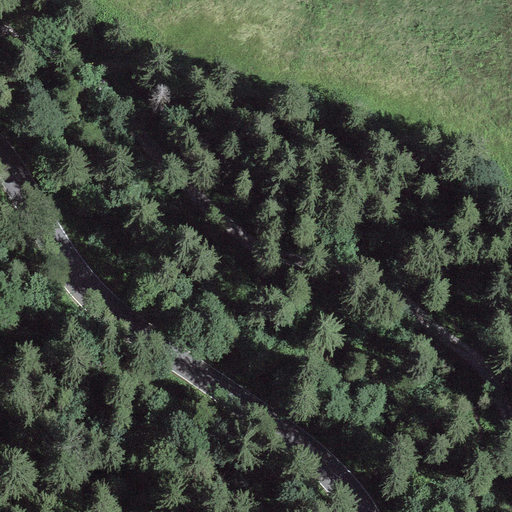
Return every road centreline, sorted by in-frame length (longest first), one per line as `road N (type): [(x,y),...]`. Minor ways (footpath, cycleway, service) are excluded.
road 1 (track): [(0,35),(106,96),(251,247),(297,268),(344,266),(377,281),(465,357),(511,427)]
road 2 (tertiary): [(0,152),(84,282),(298,441),(364,511)]
